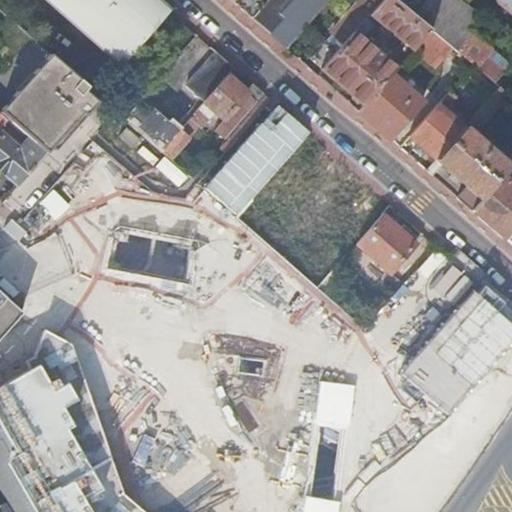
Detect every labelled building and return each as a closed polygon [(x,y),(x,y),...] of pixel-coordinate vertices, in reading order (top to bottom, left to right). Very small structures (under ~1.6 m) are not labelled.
[(107,53),(121,65),(168,10),(155,0),(46,0),(56,8),(71,22),(75,25),(94,41),(107,53)] [(230,0),(253,19),(287,49),(329,0),(230,0)] [(371,14),(381,3),(377,0),(373,0),(373,1),(371,0),(360,0),(339,25),(338,24),(334,29),(335,30),(332,33),(344,44),(354,33),(368,17),(371,14)] [(420,21),(394,0),(383,0),(381,3),(371,14),(383,24),(380,29),(388,35),(391,31),(413,49),(430,29),(420,21)] [(394,0),(420,21),(436,0),(394,0)] [(436,0),(420,21),(430,29),(452,48),(456,51),(471,33),(482,20),(463,5),(456,0),(436,0)] [(511,0),(496,0),(495,2),(511,15),(511,13),(511,0)] [(371,26),(368,17),(354,33),(344,44),(322,70),(353,97),(363,106),(390,74),(396,68),(386,60),(389,56),(378,46),(374,50),(362,39),(369,31),(368,30),(371,26)] [(452,48),(430,29),(413,49),(435,67),(452,48)] [(471,33),(456,51),(472,64),(477,69),(485,59),(492,51),(471,33)] [(37,70),(0,110),(0,113),(8,121),(9,121),(28,138),(45,153),(51,146),(54,149),(84,115),(97,100),(84,89),(86,85),(50,53),(46,50),(32,66),(37,70)] [(173,103),(190,118),(227,76),(234,69),(220,56),(217,53),(173,103)] [(501,73),(502,73),(493,66),(485,59),(477,69),(480,71),(490,79),(494,83),(501,73)] [(394,78),(390,74),(363,106),(358,112),(389,139),(400,127),(422,102),(395,78),(394,78)] [(178,132),(161,152),(170,159),(199,127),(201,129),(216,111),(225,119),(214,131),(225,140),(260,99),(264,95),(252,84),(244,92),(236,85),(227,76),(190,118),(178,132)] [(501,89),(499,87),(467,124),(476,131),(507,94),(501,89)] [(454,100),(447,94),(438,104),(408,139),(422,151),(434,162),(464,128),(448,114),(453,109),(449,106),(454,100)] [(141,99),(124,119),(161,152),(178,132),(141,99)] [(0,130),(8,121),(0,113),(0,130)] [(434,162),(426,171),(431,176),(441,166),(453,177),(466,188),(457,198),(472,212),(501,178),(508,170),(510,168),(464,128),(434,162)] [(0,170),(17,185),(45,153),(28,138),(19,148),(0,131),(0,170)] [(349,177),(319,151),(295,178),(344,221),(356,208),(368,194),(349,177)] [(511,181),(511,174),(508,170),(501,178),(508,185),(511,181)] [(511,188),(508,185),(501,178),(472,212),(487,226),(504,240),(511,230),(511,188)] [(252,200),(236,217),(317,289),(332,271),(328,267),(261,208),(252,200)] [(397,229),(381,215),(357,243),(356,244),(389,274),(414,245),(397,229)] [(356,244),(357,243),(351,237),(346,242),(353,248),(356,244)] [(438,249),(375,325),(413,357),(454,307),(445,299),(455,287),(467,273),(438,249)] [(0,334),(20,313),(0,295),(0,334)]
